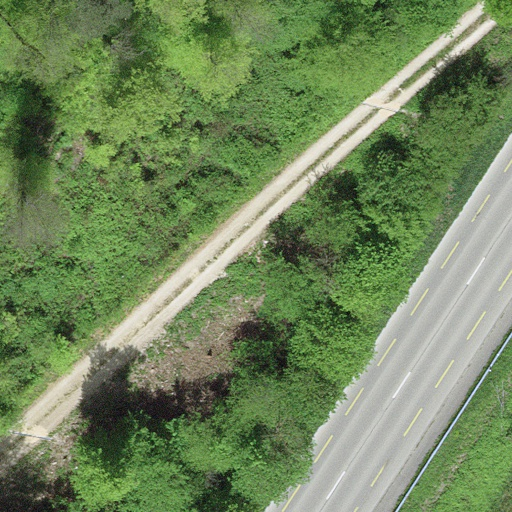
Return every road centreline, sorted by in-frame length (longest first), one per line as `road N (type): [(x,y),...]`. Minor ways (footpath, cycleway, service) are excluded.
road 1 (track): [(0,461),(270,199),(505,0)]
road 2 (primary): [(316,511),(511,214)]
